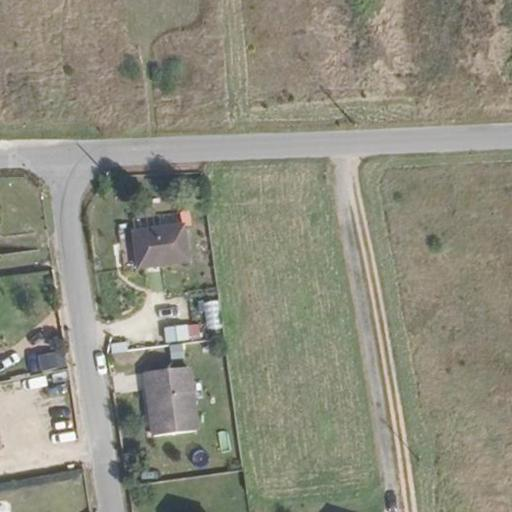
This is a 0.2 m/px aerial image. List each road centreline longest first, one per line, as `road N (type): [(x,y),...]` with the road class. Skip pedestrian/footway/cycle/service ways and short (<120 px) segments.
road 1 (tertiary): [(64,162),(511,135)]
road 2 (track): [(349,144),(407,511)]
road 3 (residential): [(113,511),(64,162)]
